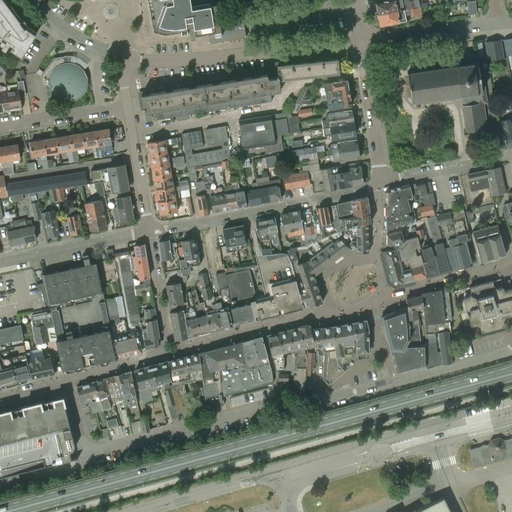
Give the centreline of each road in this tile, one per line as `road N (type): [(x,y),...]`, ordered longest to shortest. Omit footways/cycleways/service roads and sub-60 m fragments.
road 1 (primary): [(5,511),(511,373)]
road 2 (residential): [(88,452),(511,348)]
road 3 (residential): [(361,41),(126,58)]
road 4 (residential): [(378,185),(148,230)]
road 5 (residential): [(0,262),(148,230)]
road 6 (residential): [(378,185),(361,41)]
road 7 (residential): [(378,185),(511,156)]
road 8 (residential): [(496,25),(361,41)]
road 9 (residential): [(88,452),(63,387),(0,399)]
road 10 (residential): [(127,106),(0,125)]
road 11 (residential): [(148,230),(127,106)]
